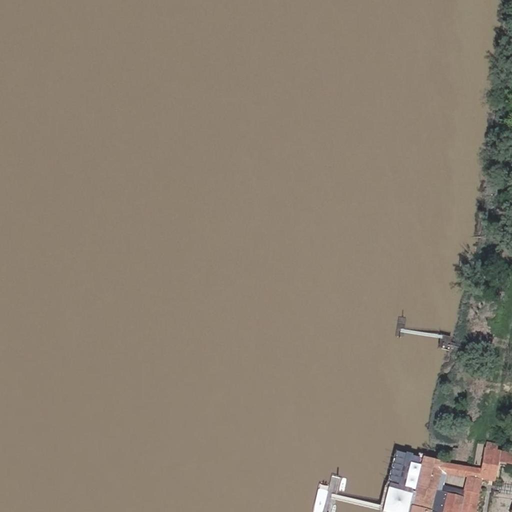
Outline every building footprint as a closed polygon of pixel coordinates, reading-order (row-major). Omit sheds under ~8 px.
[(481,485),(495,487),(497,473),(511,475),(511,466),(495,464),(496,456),(487,454),(482,481),(481,485)] [(442,511),(443,509),(439,508),(441,497),(437,496),(440,482),(442,475),(422,471),(411,511),(442,511)] [(440,482),(461,486),(462,479),(442,475),(440,482)] [(461,502),(460,510),(469,511),(473,480),(462,479),(461,486),(466,487),(464,502),(461,502)] [(494,495),(495,487),(481,485),(482,481),(473,480),(469,511),(477,511),(479,506),(477,506),(480,492),(494,495)] [(395,511),(397,504),(386,502),(383,511),(395,511)]
